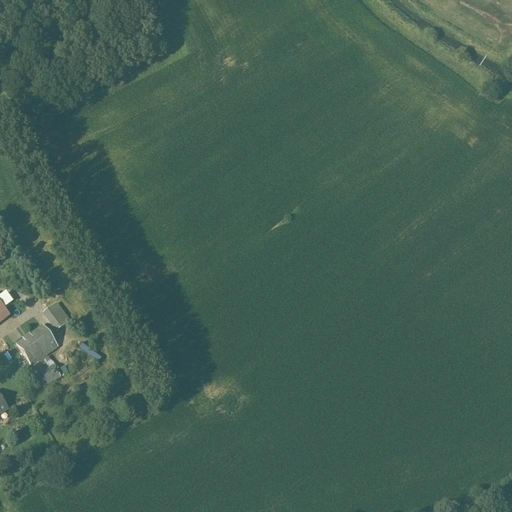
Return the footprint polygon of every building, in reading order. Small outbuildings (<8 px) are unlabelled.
[(4,293),(0,295),(0,303),(3,309),(12,303),(4,293)] [(58,303),(46,310),(58,330),(70,323),(58,303)] [(43,327),(15,346),(30,368),(37,363),(46,357),(59,348),(43,327)] [(46,357),(37,363),(43,373),(54,367),(46,357)] [(43,373),(38,375),(44,388),(61,379),(55,367),(54,367),(43,373)]
